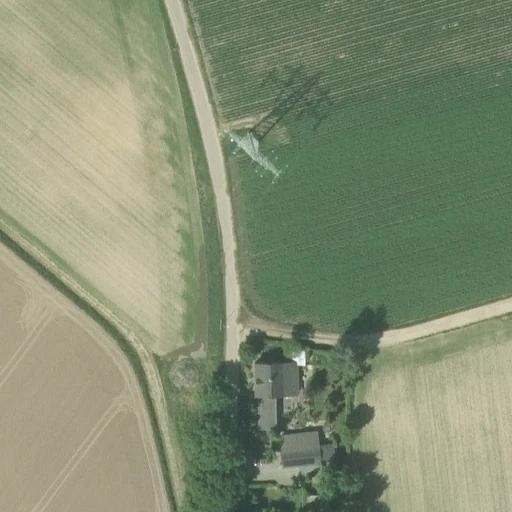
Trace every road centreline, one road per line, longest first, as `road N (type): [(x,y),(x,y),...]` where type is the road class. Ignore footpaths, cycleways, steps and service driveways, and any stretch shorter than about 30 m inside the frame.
road 1 (unclassified): [(224,511),(231,328),(222,193),(172,0)]
road 2 (track): [(511,304),(349,343),(231,328)]
